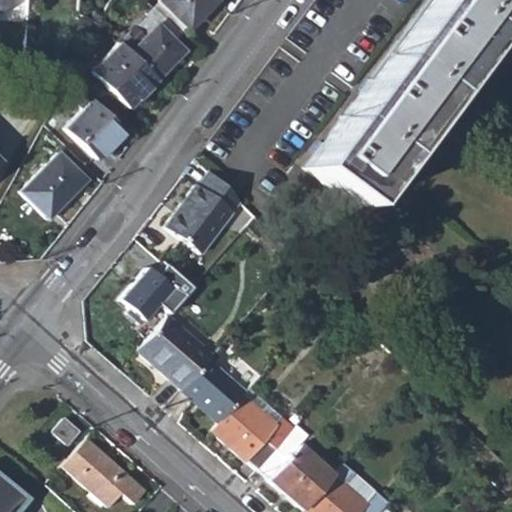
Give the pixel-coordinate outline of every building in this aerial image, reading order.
[(0,0),(0,14),(9,8),(8,0),(0,0)] [(210,0),(156,0),(148,9),(176,36),(211,1),(210,0)] [(426,0),(300,170),(347,204),(499,0),(426,0)] [(141,14),(112,42),(114,44),(151,82),(180,52),(171,42),(176,36),(148,9),(141,16),(141,14)] [(171,42),(180,52),(186,47),(176,36),(171,42)] [(123,110),(151,82),(114,44),(86,72),(123,110)] [(70,119),(60,129),(91,160),(118,134),(86,103),(85,104),(77,98),(64,112),(70,119)] [(54,154),(16,192),(42,220),(81,181),(54,154)] [(194,256),(233,203),(203,173),(192,189),(190,186),(158,229),(194,256)] [(150,276),(160,265),(156,262),(146,273),(150,276)] [(162,315),(186,288),(160,265),(150,276),(146,273),(140,268),(112,300),(123,310),(119,313),(133,325),(151,305),(162,315)] [(131,350),(176,390),(202,361),(206,356),(161,316),(131,350)] [(239,394),(202,361),(176,390),(213,423),(239,394)] [(242,460),(253,470),(290,429),(244,389),(239,394),(213,423),(207,431),(241,462),(242,460)] [(58,420),(47,432),(61,445),(73,433),(58,420)] [(263,481),(297,511),(327,477),(293,446),(302,436),(292,427),(290,429),(253,470),(264,480),(263,481)] [(137,493),(79,439),(55,466),(101,507),(112,494),(126,506),(137,493)] [(374,511),(379,508),(382,504),(370,492),(360,503),(339,485),(349,474),(338,465),(327,477),(297,511),(298,511),(374,511)] [(475,475),(483,482),(493,471),(485,465),(475,475)] [(493,471),(486,480),(504,496),(511,486),(511,478),(499,465),(493,471)] [(10,511),(22,498),(0,479),(0,511),(10,511)]
